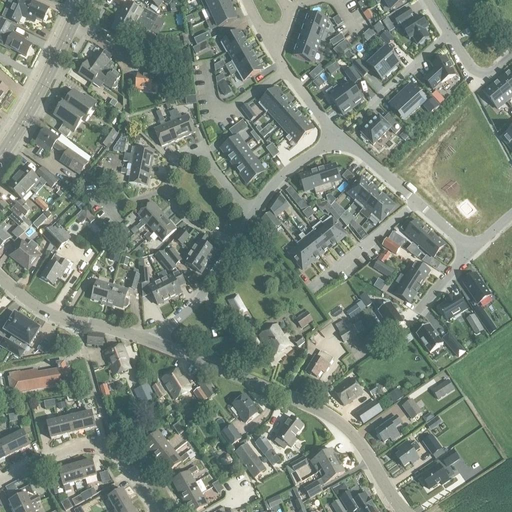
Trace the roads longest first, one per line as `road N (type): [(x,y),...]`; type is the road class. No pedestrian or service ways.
road 1 (tertiary): [(404,511),(337,421),(156,343)]
road 2 (residential): [(252,213),(200,153),(174,159),(174,206),(196,229),(234,243)]
road 3 (residential): [(0,481),(97,446),(130,473),(156,511)]
road 4 (secondary): [(0,156),(82,0)]
road 5 (tertiary): [(156,343),(57,318),(0,276)]
road 6 (residential): [(447,31),(338,138)]
road 7 (residential): [(415,201),(311,287)]
road 8 (residential): [(234,243),(156,343)]
road 9 (residential): [(288,72),(221,110),(208,65)]
